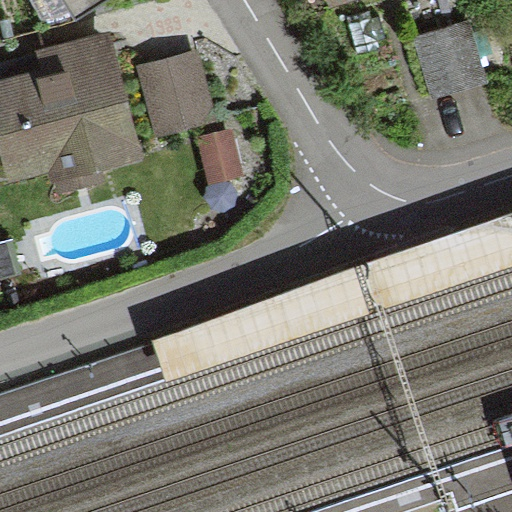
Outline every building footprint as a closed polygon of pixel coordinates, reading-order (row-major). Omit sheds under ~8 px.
[(485,80),(468,20),(414,36),(431,95),(485,80)] [(142,146),(108,28),(0,54),(0,160),(5,182),(142,146)] [(198,50),(141,63),(156,125),(212,111),(198,50)] [(232,126),(198,134),(209,177),(243,169),(232,126)] [(511,214),(153,340),(168,383),(511,267),(511,214)]
